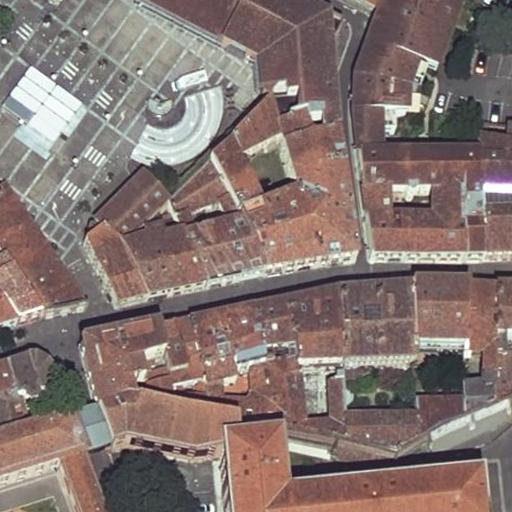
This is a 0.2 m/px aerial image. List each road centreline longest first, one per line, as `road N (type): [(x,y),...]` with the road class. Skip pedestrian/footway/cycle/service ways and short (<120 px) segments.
road 1 (residential): [(115,511),(54,335),(362,276)]
road 2 (residential): [(323,0),(358,27),(340,98),(362,276)]
road 3 (residential): [(362,276),(511,275)]
